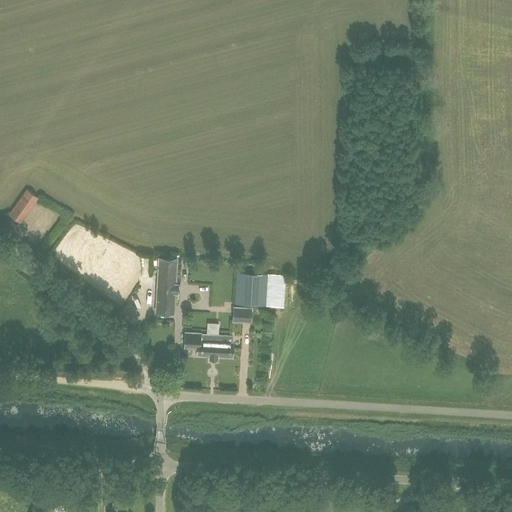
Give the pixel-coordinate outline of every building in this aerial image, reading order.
[(26,189),(23,194),(9,213),(21,222),(38,197),(32,193),(26,189)] [(156,312),(174,313),(175,293),(177,293),(177,284),(175,284),(177,259),(159,258),(156,312)] [(232,271),(231,303),(263,304),(263,272),(232,271)] [(283,306),(285,274),(267,273),(266,305),(274,305),(283,306)] [(233,320),(250,321),(251,308),(234,307),(233,320)] [(186,332),(185,347),(198,348),(198,355),(209,356),(209,358),(217,358),(217,356),(232,357),(233,341),(232,341),(232,336),(200,334),(200,333),(186,332)] [(63,511),(65,507),(53,503),(52,508),(63,511)]
